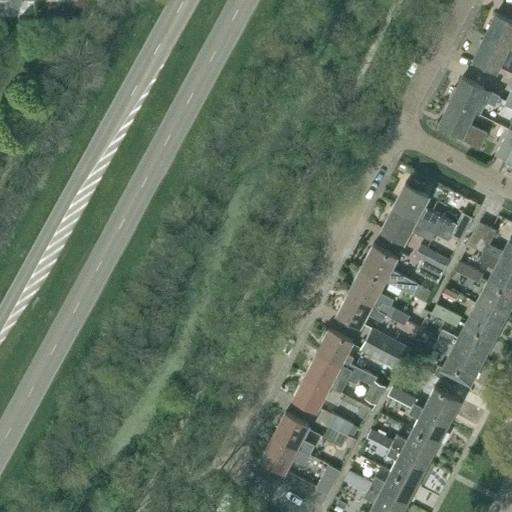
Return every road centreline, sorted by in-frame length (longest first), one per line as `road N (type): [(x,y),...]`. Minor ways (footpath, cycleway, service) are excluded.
road 1 (primary): [(0,450),(246,0)]
road 2 (residential): [(300,511),(227,464),(396,133)]
road 3 (primary): [(185,0),(0,325)]
road 4 (residential): [(396,133),(471,0)]
road 5 (residential): [(511,191),(396,133)]
